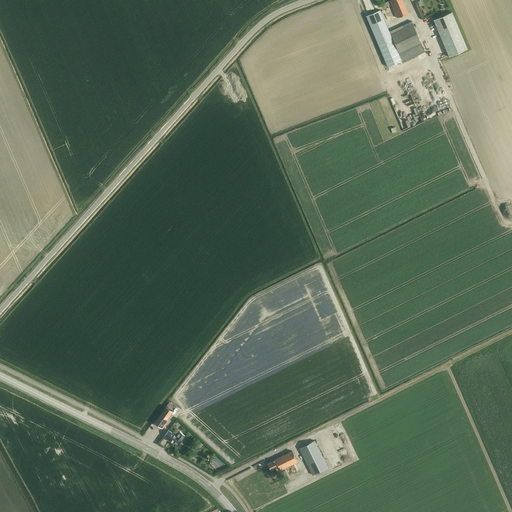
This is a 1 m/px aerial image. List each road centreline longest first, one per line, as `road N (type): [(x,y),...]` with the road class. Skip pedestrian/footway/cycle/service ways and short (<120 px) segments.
road 1 (unclassified): [(0,314),(262,21),(311,0)]
road 2 (secondary): [(234,511),(192,473),(0,376)]
